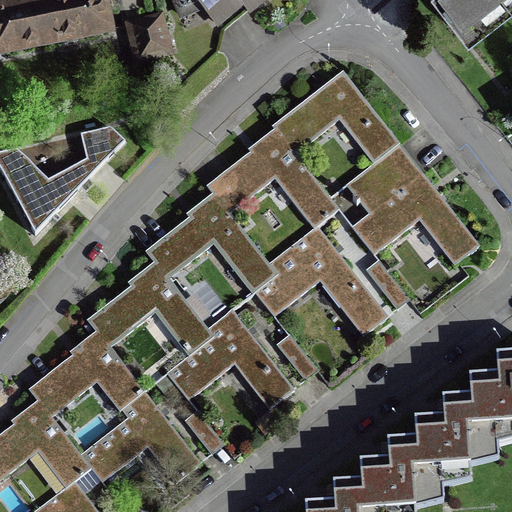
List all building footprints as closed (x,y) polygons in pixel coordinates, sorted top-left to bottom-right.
[(57,0),(51,1),(32,5),(31,0),(0,0),(0,54),(59,42),(107,33),(104,14),(113,12),(111,0),(57,0)] [(259,0),(170,0),(179,18),(201,8),(221,32),(247,10),(259,0)] [(511,0),(432,0),(467,44),(511,8),(511,0)] [(168,56),(159,19),(137,25),(146,61),(168,56)] [(146,450),(174,486),(200,467),(156,411),(143,395),(108,351),(153,315),(188,359),(165,376),(187,404),(232,368),(268,413),(293,393),(247,335),(230,313),(206,332),(167,283),(212,247),(250,297),(253,295),(253,296),(273,320),(318,285),(362,340),(387,320),(335,253),(316,230),(337,213),(293,158),(337,123),(372,167),(365,172),(345,188),(354,200),(351,203),(356,210),(359,207),(367,217),(351,230),(372,258),(418,224),(453,269),(478,249),(433,191),(412,164),(410,161),(408,159),(342,74),(325,87),(271,129),(274,132),(253,148),(247,153),(249,156),(206,189),(212,196),(191,213),(185,217),(188,221),(144,255),(153,265),(133,281),(127,286),(129,289),(86,323),(95,334),(75,350),(68,355),(71,359),(28,392),(36,404),(17,419),(10,424),(12,428),(0,437),(0,482),(36,455),(64,491),(36,511),(94,511),(73,485),(89,472),(101,486),(146,450)] [(0,157),(0,170),(35,236),(86,184),(124,145),(110,132),(82,139),(87,162),(48,183),(17,152),(0,157)] [(402,308),(407,303),(377,264),(365,273),(396,313),(402,308)] [(310,379),(316,375),(287,338),(275,348),(304,384),(310,379)] [(413,511),(413,502),(442,500),(441,480),(469,478),(468,459),(497,457),(495,437),(511,436),(511,355),(496,357),(497,376),(469,378),(470,398),(442,400),(442,410),(443,419),(437,420),(414,421),(415,440),(387,442),(387,451),(388,462),(382,462),(359,464),(361,483),(332,485),(333,493),(334,504),(329,505),(304,506),(304,511),(413,511)] [(168,401),(178,394),(165,377),(155,385),(168,401)] [(216,453),(222,448),(195,414),(183,424),(210,458),(216,453)]
